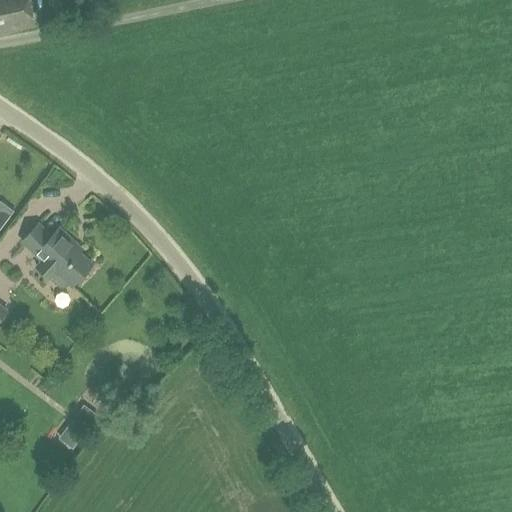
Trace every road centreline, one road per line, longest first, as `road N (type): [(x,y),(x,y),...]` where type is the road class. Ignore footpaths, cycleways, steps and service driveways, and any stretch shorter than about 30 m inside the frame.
road 1 (unclassified): [(333,511),(196,284),(90,172),(0,105)]
road 2 (unclassified): [(0,43),(218,0)]
